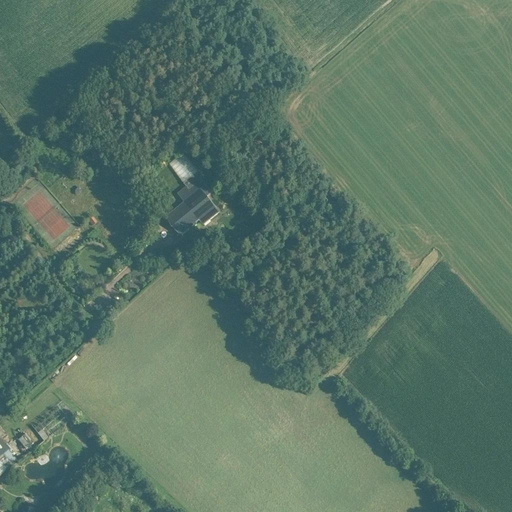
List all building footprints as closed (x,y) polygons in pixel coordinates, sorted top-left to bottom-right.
[(177,164),(190,179),(203,167),(191,152),(177,164)] [(222,173),(213,180),(223,192),(221,193),(224,196),(234,188),(239,184),(226,169),(222,173)] [(190,229),(215,209),(194,183),(179,195),(186,203),(171,216),(175,221),(174,222),(178,227),(180,226),(184,231),(189,227),(190,229)] [(32,430),(28,433),(36,441),(39,438),(32,430)] [(23,437),(30,448),(36,444),(29,433),(23,437)] [(10,451),(19,462),(24,458),(14,447),(10,451)]
